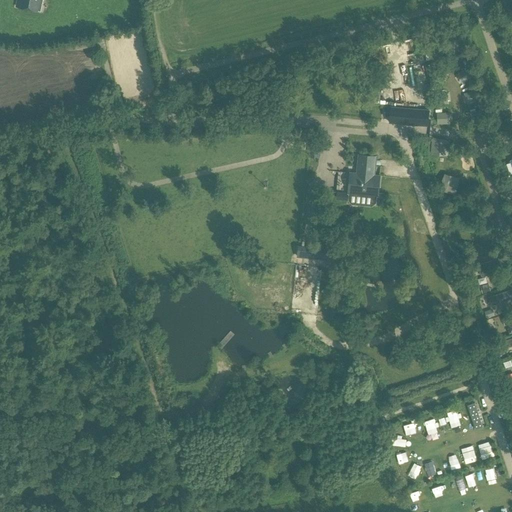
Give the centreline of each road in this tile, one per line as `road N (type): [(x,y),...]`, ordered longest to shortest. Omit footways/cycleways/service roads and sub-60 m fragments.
road 1 (track): [(453,299),(376,342),(328,348),(174,394)]
road 2 (unclassified): [(0,140),(107,117),(163,122)]
